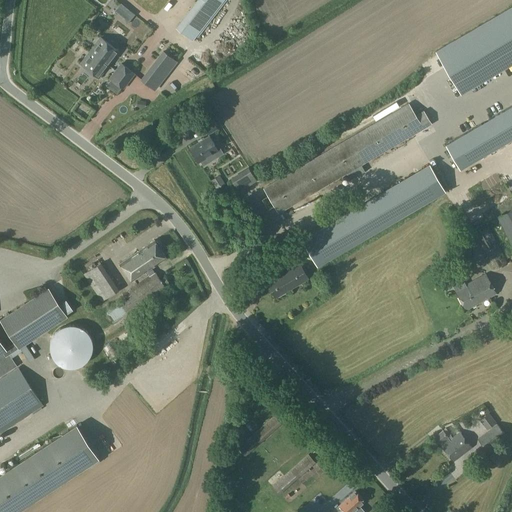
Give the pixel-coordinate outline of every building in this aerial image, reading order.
[(195,0),(176,27),(192,39),(220,0),(195,0)] [(511,63),(511,4),(436,49),(461,93),(511,63)] [(100,37),(81,63),(98,77),(118,51),(100,37)] [(218,50),(225,51),(228,40),(221,38),(218,50)] [(66,45),(72,49),(76,44),(70,40),(66,45)] [(163,51),(142,79),(154,89),(176,61),(163,51)] [(121,63),(110,78),(123,88),(134,73),(121,63)] [(361,165),(415,132),(431,122),(424,110),(416,115),(409,103),(266,191),(280,215),(347,174),(350,179),(365,171),(361,165)] [(511,137),(511,104),(445,143),(459,168),(511,137)] [(213,122),(204,128),(208,134),(218,128),(213,122)] [(198,161),(200,160),(203,165),(215,158),(212,153),(218,150),(209,136),(190,148),(198,161)] [(446,190),(429,163),(302,240),(319,267),(446,190)] [(239,192),(257,181),(249,167),(230,179),(239,192)] [(359,194),(367,189),(364,185),(357,190),(359,194)] [(511,208),(497,217),(511,243),(511,208)] [(508,263),(488,226),(473,234),(492,270),(508,263)] [(146,270),(150,276),(154,272),(151,267),(166,257),(155,240),(120,263),(131,280),(146,270)] [(101,262),(83,274),(102,301),(118,290),(101,262)] [(308,278),(299,263),(267,282),(275,297),(308,278)] [(165,286),(161,279),(155,272),(154,272),(150,276),(128,290),(131,293),(125,297),(126,299),(120,303),(121,303),(127,313),(128,316),(168,290),(165,286)] [(462,279),(453,284),(456,290),(466,309),(496,293),(485,274),(465,285),(462,279)] [(48,288),(1,320),(16,342),(6,348),(6,349),(9,354),(66,316),(48,288)] [(115,304),(104,313),(111,321),(122,312),(115,304)] [(52,375),(92,358),(78,323),(37,340),(52,375)] [(0,376),(17,366),(9,354),(6,349),(6,348),(0,339),(0,376)] [(18,367),(0,378),(0,433),(43,405),(18,367)] [(81,397),(87,392),(76,376),(69,381),(81,397)] [(490,413),(481,419),(480,421),(487,430),(497,423),(490,413)] [(274,415),(237,447),(245,456),(281,424),(274,415)] [(505,434),(497,424),(478,439),(486,449),(505,434)] [(88,468),(100,460),(77,425),(0,475),(0,511),(13,511),(86,465),(88,468)] [(448,437),(443,430),(434,437),(439,443),(440,442),(442,446),(453,461),(471,447),(459,432),(450,440),(448,437)] [(8,460),(15,454),(12,450),(5,456),(8,460)] [(315,462),(308,454),(272,486),(280,494),(315,462)] [(350,511),(363,500),(355,491),(341,503),(345,508),(343,510),(344,511),(350,511)]
